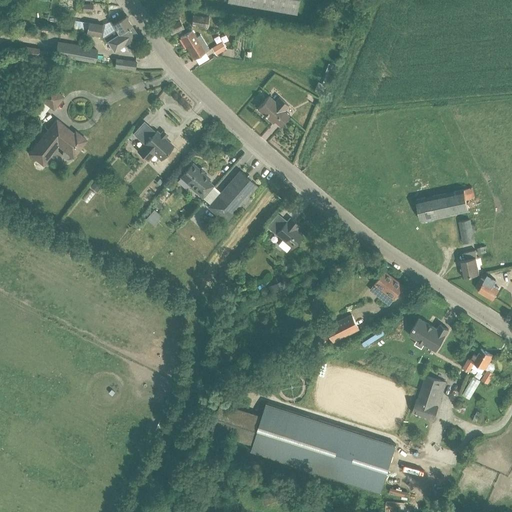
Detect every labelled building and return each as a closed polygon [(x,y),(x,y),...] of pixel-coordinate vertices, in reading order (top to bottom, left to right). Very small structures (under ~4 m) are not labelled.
[(299,0),(227,0),(227,4),(297,16),(299,0)] [(93,12),(93,5),(83,4),(83,12),(93,12)] [(207,28),(209,16),(193,14),(191,25),(207,28)] [(89,22),(87,32),(100,35),(105,43),(108,41),(109,43),(133,28),(126,16),(125,16),(113,24),(111,21),(104,25),(102,25),(89,22)] [(171,34),(184,28),(179,17),(166,23),(171,34)] [(62,20),(60,28),(71,30),(73,22),(62,20)] [(234,23),(222,21),(221,29),(232,31),(234,23)] [(133,28),(109,43),(114,51),(125,44),(130,51),(137,47),(132,39),(138,36),(138,35),(133,28)] [(192,30),(180,37),(194,59),(206,52),(210,50),(205,43),(201,35),(196,38),(192,30)] [(57,42),(55,55),(95,62),(97,52),(97,49),(57,42)] [(217,55),(226,49),(222,42),(213,48),(217,55)] [(136,71),(137,62),(119,59),(117,67),(136,71)] [(318,82),(314,91),(318,93),(324,92),(331,75),(326,73),(321,84),(318,82)] [(50,86),(39,100),(54,112),(65,99),(50,86)] [(269,97),(257,109),(274,124),(275,122),(281,128),(290,117),(284,112),(289,106),(279,98),(275,102),(269,97)] [(49,130),(30,154),(43,164),(50,156),(46,153),(54,142),(64,150),(64,151),(63,151),(63,152),(63,153),(63,154),(63,155),(64,155),(64,156),(65,157),(66,158),(67,158),(68,158),(68,159),(69,159),(70,159),(70,158),(71,158),(72,158),(72,157),(73,157),(74,157),(80,148),(86,139),(76,132),(74,135),(66,128),(67,128),(57,120),(52,126),(55,128),(52,132),(49,130)] [(149,163),(155,157),(162,162),(174,147),(166,139),(169,136),(164,131),(161,135),(156,131),(156,132),(145,121),(133,134),(144,144),(138,151),(149,163)] [(191,187),(203,198),(214,186),(208,181),(210,178),(192,163),(188,168),(186,168),(184,170),(184,172),(181,176),(192,186),(191,187)] [(209,206),(226,221),(244,201),(246,203),(250,199),(248,197),(258,186),(251,179),(252,178),(249,175),(247,177),(240,170),(209,206)] [(91,188),(97,192),(102,186),(97,181),(91,188)] [(464,189),(417,199),(422,221),(469,211),(464,189)] [(154,209),(146,218),(154,224),(161,215),(154,209)] [(291,250),(303,236),(296,229),(299,226),(290,218),(287,221),(276,234),(291,246),(289,248),(291,250)] [(474,224),(471,225),(470,219),(460,222),(464,243),(475,241),(473,232),(476,232),(474,224)] [(159,236),(163,230),(156,224),(151,229),(159,236)] [(488,252),(487,246),(478,248),(479,254),(488,252)] [(464,253),(465,260),(459,261),(462,277),(480,274),(476,258),(477,258),(476,250),(464,253)] [(396,297),(404,286),(386,272),(372,290),(383,298),(389,304),(396,297)] [(482,278),(476,288),(494,298),(500,288),(497,287),(493,285),(496,280),(488,275),(485,280),(482,278)] [(271,294),(290,286),(287,279),(268,287),(271,294)] [(327,327),(334,342),(335,341),(359,329),(359,328),(353,317),(352,314),(351,314),(352,315),(351,315),(339,321),(327,327)] [(419,318),(409,335),(417,339),(415,344),(422,348),(424,344),(436,351),(449,329),(440,324),(438,329),(419,318)] [(449,334),(444,341),(455,350),(460,343),(449,334)] [(309,341),(310,346),(329,342),(328,337),(309,341)] [(470,358),(464,369),(469,372),(474,363),(489,371),(483,380),(488,383),(494,373),(493,372),(496,368),(495,363),(491,361),(494,356),(483,349),(479,357),(476,355),(473,360),(470,358)] [(434,419),(447,382),(426,375),(414,412),(434,419)] [(220,401),(211,430),(252,443),(261,414),(220,401)] [(396,444),(267,403),(251,451),(380,492),(396,444)] [(478,411),(473,420),(477,422),(481,412),(478,411)] [(264,505),(281,498),(277,489),(260,496),(264,505)] [(403,510),(404,501),(389,500),(388,510),(403,510)]
